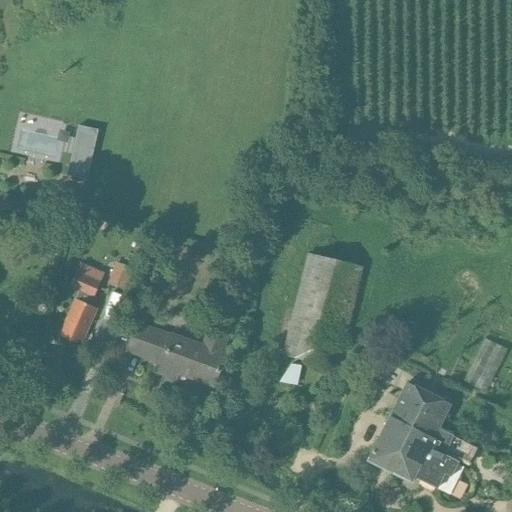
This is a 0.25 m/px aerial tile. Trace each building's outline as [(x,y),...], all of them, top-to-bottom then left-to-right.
[(363,268),(307,254),(282,355),(273,354),(268,381),(297,387),(303,362),(322,367),(325,366),(329,348),(342,351),(363,268)] [(125,286),(133,268),(119,262),(111,280),(125,286)] [(97,309),(96,309),(96,300),(93,298),(104,274),(79,263),(68,289),(78,294),(76,300),(59,338),(80,348),(97,309)] [(224,351),(234,323),(211,315),(200,346),(172,336),(139,324),(127,355),(161,367),(158,374),(176,381),(178,375),(213,388),(225,355),(226,352),(224,351)] [(463,380),(485,392),(507,350),(485,338),(463,380)] [(436,429),(439,430),(451,404),(407,383),(367,462),(389,472),(411,429),(430,439),(435,428),(436,429)] [(457,440),(438,431),(439,430),(436,429),(435,428),(430,439),(411,429),(389,472),(411,484),(414,478),(449,496),(463,469),(456,466),(459,460),(468,464),(477,446),(458,438),(457,440)]
